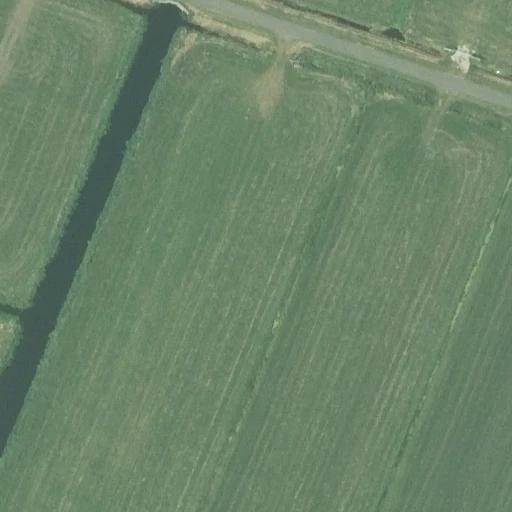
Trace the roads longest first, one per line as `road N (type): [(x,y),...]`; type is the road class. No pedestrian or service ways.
road 1 (unclassified): [(348,49),(203,0)]
road 2 (unclassified): [(511,103),(378,58)]
